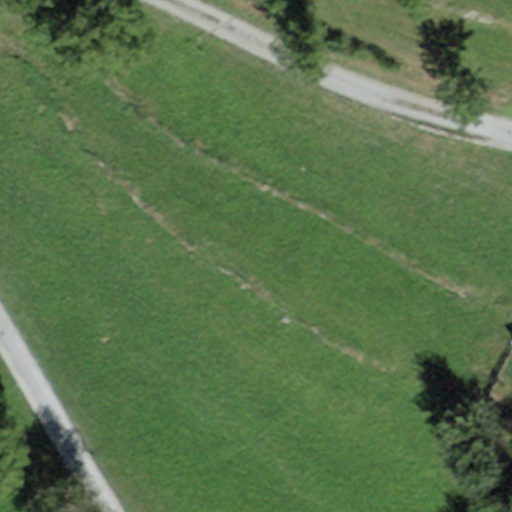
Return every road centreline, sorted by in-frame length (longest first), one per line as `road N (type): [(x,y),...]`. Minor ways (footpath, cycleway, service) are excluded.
road 1 (track): [(163,0),(265,54),(511,136)]
road 2 (track): [(110,511),(0,333)]
